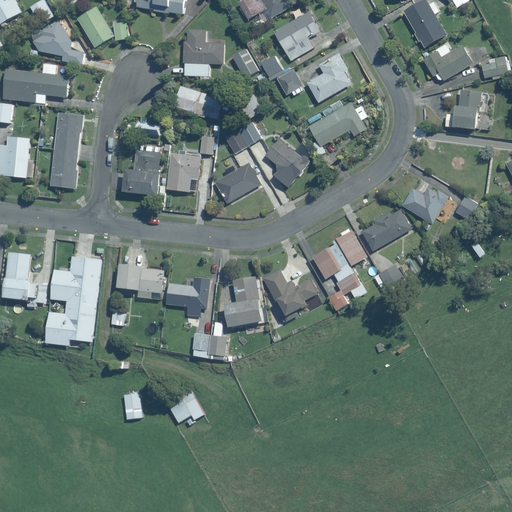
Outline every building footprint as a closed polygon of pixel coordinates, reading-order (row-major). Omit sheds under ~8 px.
[(0,0),(0,28),(26,14),(18,0),(0,0)] [(47,0),(45,0),(33,7),(44,27),(58,19),(47,0)] [(140,0),(140,7),(156,10),(156,13),(172,15),(172,12),(187,15),(189,0),(140,0)] [(265,10),(259,0),(244,0),(238,3),(247,19),(265,10)] [(260,0),(271,18),(289,8),(284,0),(260,0)] [(420,41),(425,48),(447,35),(426,0),(421,0),(403,11),(416,33),(414,34),(419,42),(420,41)] [(294,20),(306,14),(301,6),(289,12),(294,20)] [(100,7),(80,19),(98,49),(118,38),(100,7)] [(319,32),(308,12),(274,32),(291,61),(313,48),(307,38),(319,32)] [(75,45),(61,21),(43,32),(46,37),(36,42),(42,53),(65,57),(64,62),(85,65),(87,54),(72,51),(75,45)] [(132,22),(117,24),(118,41),(133,39),(132,22)] [(187,64),(186,76),(210,77),(211,64),(224,65),(225,43),(209,43),(210,29),(190,29),(189,43),(186,43),(185,64),(187,64)] [(441,57),(438,51),(423,59),(433,77),(439,73),(443,80),(473,63),(462,45),(441,57)] [(235,57),(236,59),(247,78),(260,70),(248,50),(235,57)] [(348,69),(339,53),(319,65),(323,73),(306,83),(318,103),(351,84),(343,72),(348,69)] [(282,69),(275,56),(262,63),(269,77),(282,69)] [(509,73),(505,56),(495,58),(496,62),(481,65),(484,78),(509,73)] [(46,74),(9,70),(6,100),(48,104),(49,95),(69,97),(71,78),(59,76),(60,66),(47,65),(46,74)] [(303,86),(293,70),(277,79),(287,95),(303,86)] [(228,102),(182,86),(175,106),(221,122),(228,102)] [(448,115),(446,126),(475,129),(477,113),(480,113),(483,92),(461,89),(458,106),(456,106),(454,116),(448,115)] [(308,126),(320,147),(351,130),(354,136),(367,129),(351,101),(308,126)] [(0,103),(0,122),(10,123),(12,105),(0,103)] [(86,116),(61,113),(52,186),(77,189),(86,116)] [(238,129),(248,146),(262,139),(252,121),(238,129)] [(164,123),(139,122),(139,137),(164,138),(164,123)] [(235,154),(247,147),(237,129),(225,136),(235,154)] [(200,153),(213,155),(214,137),(202,136),(200,153)] [(0,174),(26,177),(30,139),(8,137),(7,146),(0,145),(0,174)] [(274,175),(289,187),(308,163),(311,155),(303,142),(295,151),(279,138),(265,155),(276,165),(278,171),(274,175)] [(124,169),(122,191),(156,194),(160,152),(136,150),(134,170),(124,169)] [(171,153),(167,189),(190,192),(191,179),(198,180),(201,157),(171,153)] [(215,182),(227,203),(261,184),(249,163),(215,182)] [(413,188),(402,206),(432,224),(449,197),(438,190),(437,193),(428,188),(424,195),(413,188)] [(465,197),(456,212),(470,220),(479,205),(465,197)] [(361,232),(373,252),(413,230),(401,209),(392,214),(391,212),(374,221),(375,224),(361,232)] [(334,245),(313,257),(325,279),(335,274),(339,282),(337,283),(344,295),(362,285),(351,267),(369,258),(352,229),(332,241),(334,245)] [(473,246),(474,246),(482,258),(488,255),(479,242),(473,246)] [(28,280),(30,255),(9,252),(6,278),(4,278),(2,298),(27,300),(29,281),(28,280)] [(101,261),(72,258),(71,272),(54,270),(51,299),(66,301),(65,314),(48,312),(45,344),(70,346),(70,339),(92,342),(101,261)] [(120,264),(117,287),(139,290),(139,296),(161,298),(164,271),(141,268),(141,266),(120,264)] [(404,279),(395,264),(379,274),(388,288),(404,279)] [(277,301),(285,316),(306,305),(304,300),(316,293),(309,280),(295,287),(291,281),(287,284),(279,270),(263,278),(276,302),(277,301)] [(170,284),(168,304),(189,306),(188,315),(201,316),(202,309),(208,309),(211,279),(194,277),(193,287),(170,284)] [(224,304),(227,327),(263,322),(255,277),(233,281),(237,302),(224,304)] [(329,298),(336,310),(348,303),(340,291),(329,298)] [(113,312),(111,324),(123,325),(125,313),(113,312)] [(195,333),(193,350),(208,351),(210,335),(195,333)] [(227,337),(211,335),(209,354),(225,356),(227,337)] [(170,404),(171,407),(181,424),(193,417),(196,421),(206,415),(193,391),(170,404)] [(142,394),(126,396),(129,420),(145,418),(142,394)]
